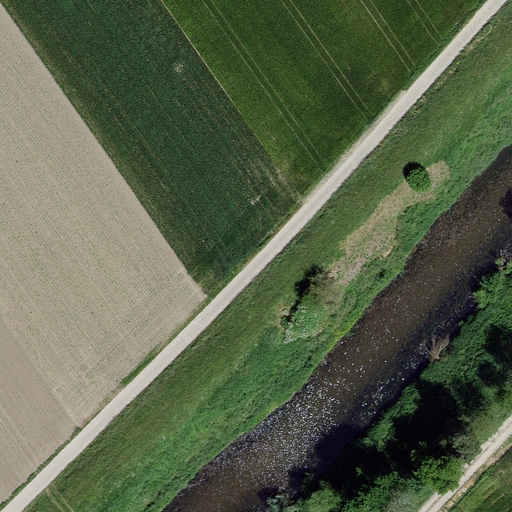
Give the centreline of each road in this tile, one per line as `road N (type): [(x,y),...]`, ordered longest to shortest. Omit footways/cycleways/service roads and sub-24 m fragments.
road 1 (track): [(0,501),(295,208),(480,0)]
road 2 (track): [(398,511),(511,387)]
